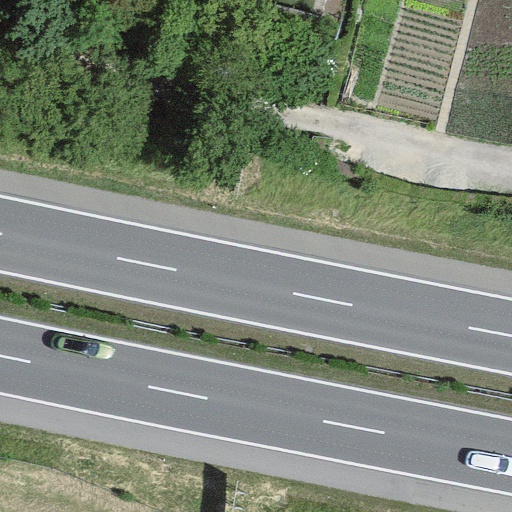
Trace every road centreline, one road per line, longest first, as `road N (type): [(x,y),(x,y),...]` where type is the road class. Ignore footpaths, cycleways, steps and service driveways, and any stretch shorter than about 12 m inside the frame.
road 1 (motorway): [(0,357),(511,458)]
road 2 (motorway): [(511,331),(0,231)]
road 3 (track): [(0,50),(315,118)]
road 4 (track): [(315,118),(417,161),(511,171)]
